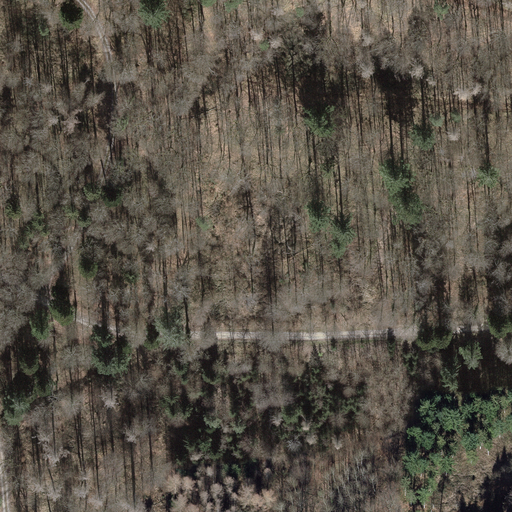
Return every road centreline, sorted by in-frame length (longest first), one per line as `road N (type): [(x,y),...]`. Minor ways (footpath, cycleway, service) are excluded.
road 1 (track): [(0,273),(97,329),(164,337),(241,342),(511,324)]
road 2 (track): [(108,55),(155,73),(511,106)]
road 3 (track): [(57,0),(108,55),(101,94),(105,175),(39,298)]
